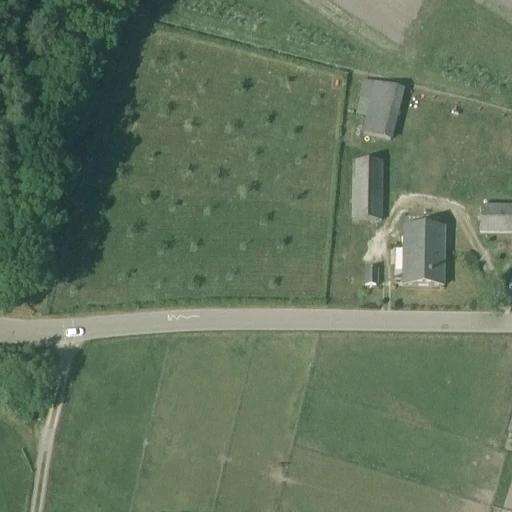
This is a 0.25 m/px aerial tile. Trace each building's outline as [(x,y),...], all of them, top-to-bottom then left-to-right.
[(390,81),(378,128),(395,133),(407,85),(390,81)] [(380,224),(381,165),(350,165),(349,223),(380,224)] [(511,208),(478,208),(478,236),(511,236),(511,208)] [(441,289),(442,231),(401,231),(401,288),(441,289)] [(375,289),(376,272),(362,272),(362,288),(375,289)]
